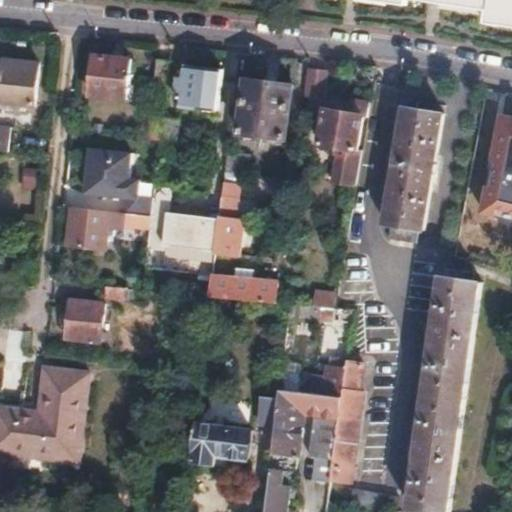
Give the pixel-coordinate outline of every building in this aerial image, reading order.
[(511,0),(405,0),(407,0),(463,0),(487,3),(484,18),(511,21),(511,0)] [(96,55),(92,95),(129,99),(133,58),(96,55)] [(158,59),(155,84),(169,86),(173,61),(158,59)] [(6,60),(2,102),(37,105),(40,63),(6,60)] [(180,81),(178,94),(183,94),(182,106),(200,108),(205,67),(187,65),(185,81),(180,81)] [(205,67),(200,108),(220,110),(221,100),(222,87),(225,69),(205,67)] [(312,70),(308,94),(321,96),(325,73),(312,70)] [(249,79),(242,133),(288,139),(295,85),(249,79)] [(505,97),(489,94),(487,103),(503,106),(505,97)] [(327,110),(321,144),(330,145),(325,180),(357,184),(363,148),(359,147),(364,117),(369,117),(372,100),(354,97),(351,113),(327,110)] [(406,107),(385,224),(391,225),(389,238),(417,243),(419,229),(425,230),(444,114),(406,107)] [(161,145),(160,155),(175,157),(180,119),(165,117),(165,120),(161,145)] [(150,118),(146,143),(161,145),(165,120),(150,118)] [(0,135),(0,150),(39,154),(41,132),(21,131),(20,137),(0,135)] [(126,214),(153,216),(155,200),(136,198),(138,181),(129,180),(132,153),(92,149),(87,194),(127,198),(126,214)] [(229,152),(226,171),(249,174),(250,155),(229,152)] [(216,249),(216,250),(241,254),(245,221),(242,221),(247,184),(225,182),(220,217),(216,249)] [(511,189),(474,183),(467,218),(508,225),(511,205),(511,189)] [(151,230),(149,246),(166,249),(167,243),(183,245),(187,213),(171,211),(174,188),(156,186),(155,198),(155,200),(153,216),(151,230)] [(74,208),(70,244),(107,248),(110,227),(151,230),(153,216),(126,214),(74,208)] [(187,213),(183,245),(216,249),(220,217),(187,213)] [(213,275),(210,295),(214,296),(278,302),(280,281),(213,275)] [(443,276),(412,509),(438,511),(450,511),(482,282),(443,276)] [(107,286),(106,300),(125,301),(125,296),(126,288),(107,286)] [(126,288),(125,296),(143,297),(144,289),(126,288)] [(317,290),(316,306),(335,308),(337,292),(317,290)] [(72,300),(68,337),(103,341),(107,303),(72,300)] [(340,417),(332,478),(352,482),(365,392),(359,391),(363,364),(348,361),(346,377),(340,417)] [(31,411),(29,429),(84,436),(92,373),(46,367),(41,412),(31,411)] [(277,424),(274,451),(302,455),(306,413),(340,417),(346,377),(333,375),(331,386),(334,387),(333,395),(281,389),(280,397),(277,424)] [(265,396),(261,422),(277,424),(280,397),(265,396)] [(0,406),(0,450),(16,453),(17,447),(25,429),(29,429),(31,411),(0,406)] [(196,442),(195,451),(198,451),(197,461),(219,464),(220,454),(252,458),(255,430),(199,423),(196,442)] [(17,447),(16,453),(81,461),(84,436),(29,429),(25,429),(17,447)] [(146,464),(139,511),(161,511),(168,467),(146,464)] [(266,511),(288,511),(292,487),(282,485),(285,470),(272,468),(266,511)] [(351,488),(348,502),(397,511),(400,498),(351,488)]
